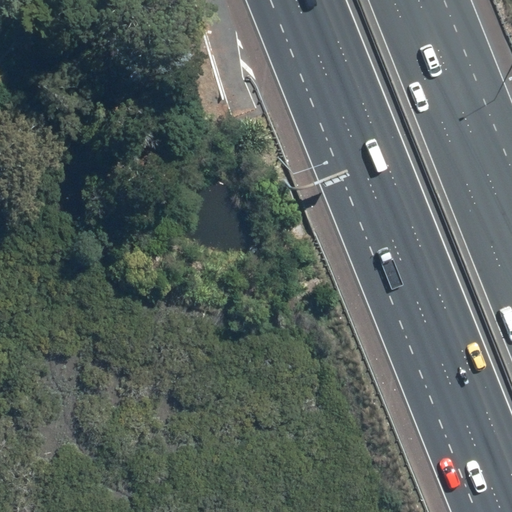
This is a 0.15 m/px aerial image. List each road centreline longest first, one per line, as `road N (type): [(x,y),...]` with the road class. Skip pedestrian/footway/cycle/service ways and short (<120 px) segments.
road 1 (motorway): [(511,471),(322,0)]
road 2 (motorway): [(394,0),(511,291)]
